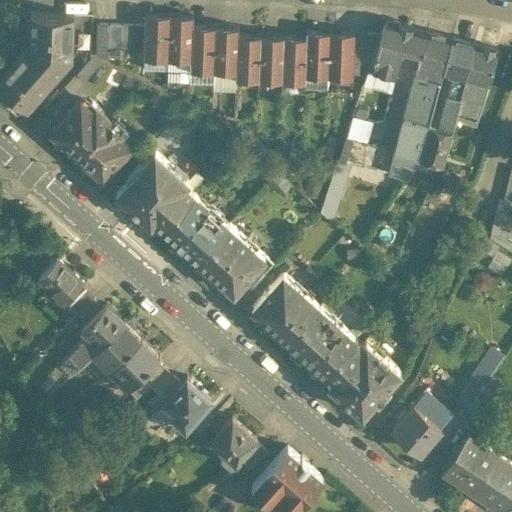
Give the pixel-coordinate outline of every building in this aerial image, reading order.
[(71,11),(33,10),(31,38),(0,74),(0,81),(25,104),(70,54),(71,11)] [(169,12),(148,11),(146,11),(146,23),(145,47),(144,55),(146,55),(167,56),(168,56),(170,12),(169,12)] [(192,13),(170,12),(168,56),(169,56),(189,56),(189,57),(190,57),(191,57),(192,23),(193,23),(193,13),(192,13)] [(427,29),(389,19),(384,22),(384,23),(382,31),(380,31),(370,61),(368,67),(394,74),(402,43),(422,49),(427,29)] [(110,21),(98,21),(96,53),(108,57),(109,54),(110,21)] [(122,22),(110,21),(109,54),(120,55),(121,46),(122,22)] [(134,22),(122,22),(121,46),(133,46),(134,22)] [(146,23),(134,22),(133,46),(145,47),(146,23)] [(193,23),(192,23),(191,57),(190,57),(190,67),(191,67),(212,67),(212,68),(213,68),(215,23),(214,23),(214,24),(193,23)] [(237,25),(216,24),(216,23),(215,23),(213,68),(215,68),(235,68),(237,68),(238,32),(239,32),(239,24),(237,24),(237,25)] [(330,29),(307,28),(306,35),(307,35),(305,72),(306,72),(328,73),(330,29)] [(452,35),(427,28),(427,29),(422,49),(416,70),(441,76),(443,70),(452,35)] [(354,30),(330,29),(328,73),(352,74),(353,61),(354,30)] [(366,31),(354,30),(353,61),(364,61),(366,31)] [(380,31),(366,31),(364,61),(370,61),(380,31)] [(239,32),(238,32),(237,68),(235,68),(235,76),(237,76),(258,77),(259,77),(261,32),(260,33),(239,32)] [(284,33),(261,32),(259,77),(260,77),(281,77),(281,78),(282,78),(284,33)] [(306,35),(285,34),(285,33),(284,33),(282,78),(306,79),(306,72),(305,72),(307,35),(306,35)] [(475,40),(452,35),(443,70),(456,73),(454,78),(453,78),(451,79),(443,109),(456,112),(466,76),(465,76),(475,40)] [(498,46),(475,40),(465,76),(466,76),(456,112),(456,113),(476,119),(488,82),(489,82),(498,46)] [(91,55),(77,71),(86,79),(102,61),(91,55)] [(416,70),(396,148),(421,155),(429,122),(441,76),(416,70)] [(89,103),(81,96),(52,128),(78,150),(110,114),(92,99),(89,103)] [(456,112),(443,109),(439,124),(452,127),(456,113),(456,112)] [(110,114),(78,150),(103,173),(132,141),(120,130),(123,126),(110,114)] [(439,124),(429,122),(421,155),(443,160),(452,127),(439,124)] [(396,148),(345,134),(321,208),(329,215),(348,160),(390,171),(396,148)] [(189,176),(155,145),(141,161),(139,159),(128,171),(130,173),(116,188),(128,200),(126,202),(136,211),(138,208),(150,219),(154,215),(161,222),(193,187),(185,180),(189,176)] [(421,155),(396,148),(390,171),(407,176),(421,155)] [(511,165),(503,199),(499,198),(490,234),(511,248),(511,244),(511,165)] [(193,187),(161,222),(198,254),(229,220),(193,187)] [(265,252),(229,220),(198,254),(234,287),(265,252)] [(83,279),(57,255),(39,274),(66,298),(83,279)] [(320,301),(283,268),(252,303),(288,336),(320,301)] [(86,286),(70,303),(78,312),(95,295),(86,286)] [(95,295),(78,312),(86,320),(103,303),(95,295)] [(86,320),(81,325),(89,332),(82,338),(82,337),(50,369),(61,380),(91,350),(125,316),(107,300),(86,320)] [(320,301),(288,336),(324,368),(355,333),(320,301)] [(125,316),(91,350),(92,351),(93,350),(109,367),(109,368),(142,334),(142,333),(141,334),(125,318),(126,317),(125,316)] [(363,340),(355,333),(324,368),(332,374),(328,379),(340,390),(338,392),(348,401),(350,398),(362,410),(376,394),(378,396),(389,384),(387,382),(401,366),(366,336),(363,340)] [(142,334),(109,368),(110,368),(126,384),(127,385),(157,356),(161,352),(160,351),(159,351),(142,335),(143,334),(142,334)] [(491,346),(472,375),(483,382),(503,353),(491,346)] [(157,356),(127,385),(137,394),(149,381),(148,381),(164,363),(157,356)] [(164,363),(148,381),(149,381),(157,388),(173,370),(164,363)] [(173,370),(157,388),(166,396),(181,378),(173,370)] [(201,384),(187,372),(181,378),(166,396),(163,398),(175,409),(172,412),(185,424),(190,420),(204,404),(212,394),(210,392),(211,391),(202,383),(201,384)] [(472,375),(456,398),(468,406),(483,382),(472,375)] [(421,407),(414,401),(393,425),(421,449),(442,425),(441,424),(453,410),(433,394),(421,407)] [(481,410),(471,403),(460,419),(470,426),(481,410)] [(204,404),(190,420),(199,429),(214,412),(204,404)] [(257,435),(232,413),(211,436),(224,448),(222,450),(223,454),(230,461),(234,461),(239,455),(256,437),(257,435)] [(497,450),(467,430),(443,466),(472,487),(497,450)] [(256,437),(239,455),(243,459),(249,465),(268,448),(256,437)] [(287,442),(251,483),(284,511),(290,511),(323,474),(309,462),(310,461),(302,454),(301,455),(287,442)] [(511,511),(511,460),(497,450),(472,487),(510,511),(511,511)] [(243,459),(232,471),(238,477),(249,465),(243,459)]
